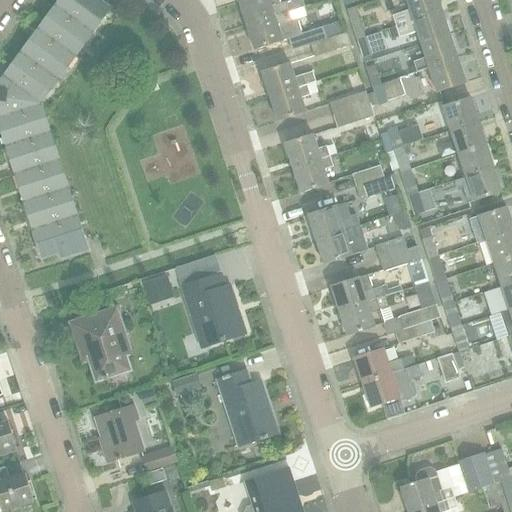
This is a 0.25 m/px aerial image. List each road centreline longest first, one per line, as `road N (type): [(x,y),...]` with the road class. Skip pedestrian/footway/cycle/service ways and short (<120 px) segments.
road 1 (residential): [(337,457),(195,20),(169,0)]
road 2 (residential): [(66,511),(71,496),(0,279)]
road 3 (residential): [(337,457),(511,402)]
